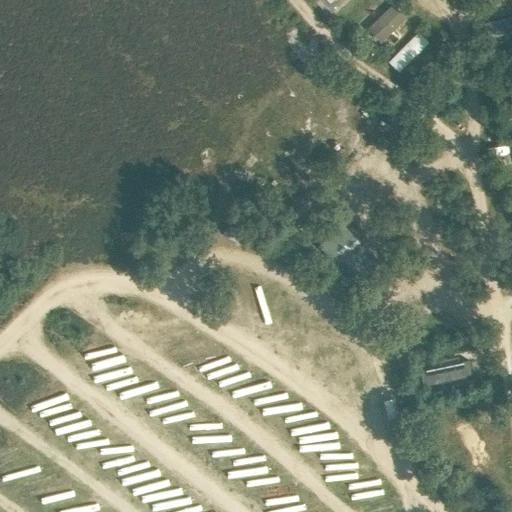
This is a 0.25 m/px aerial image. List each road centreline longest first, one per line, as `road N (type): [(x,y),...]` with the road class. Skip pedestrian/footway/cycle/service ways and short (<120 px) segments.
road 1 (track): [(511,403),(474,179),(444,128),(351,60),(291,0)]
road 2 (track): [(474,179),(473,104),(456,21),(440,0)]
